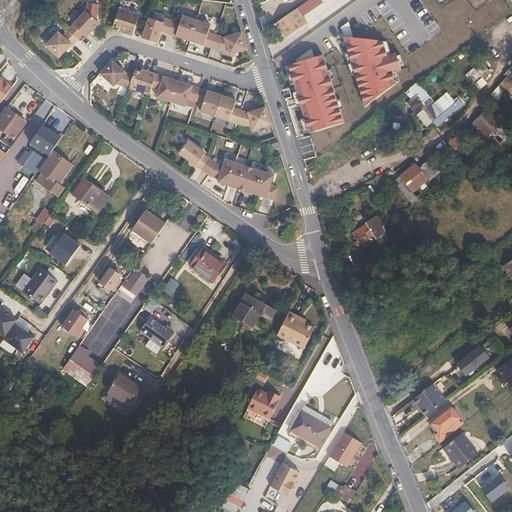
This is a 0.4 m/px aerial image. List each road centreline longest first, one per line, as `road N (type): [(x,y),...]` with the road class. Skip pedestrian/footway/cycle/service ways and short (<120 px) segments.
road 1 (residential): [(66,97),(283,255),(303,263),(318,257)]
road 2 (residential): [(318,257),(418,511)]
road 3 (unknown): [(501,55),(481,93),(444,131),(302,195)]
road 4 (residential): [(268,81),(137,42),(100,52),(66,97)]
road 5 (residential): [(268,81),(318,257)]
